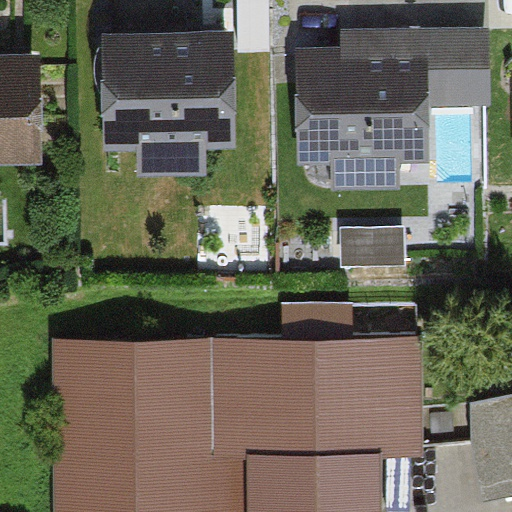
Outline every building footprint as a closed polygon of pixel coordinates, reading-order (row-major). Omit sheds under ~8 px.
[(486,33),(299,36),(301,170),(333,170),(333,193),(403,191),(402,165),(430,164),(429,108),(487,107),(486,33)] [(232,35),(101,36),(102,158),(233,157),(232,35)] [(41,57),(0,57),(0,171),(43,170),(41,57)] [(348,258),(410,254),(407,217),(346,221),(348,258)] [(424,342),(58,341),(59,511),(252,511),(253,456),(424,456),(424,342)] [(511,511),(511,450),(488,455),(499,511),(511,511)]
